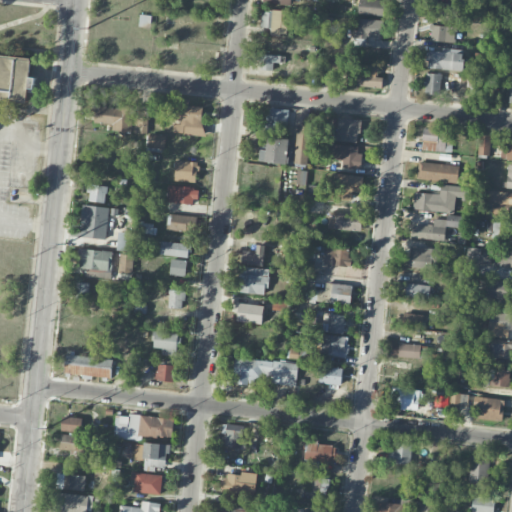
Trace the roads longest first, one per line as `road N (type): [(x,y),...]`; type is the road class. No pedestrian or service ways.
road 1 (residential): [(410,0),(354,511)]
road 2 (residential): [(242,0),(187,511)]
road 3 (tertiary): [(75,0),(22,511)]
road 4 (residential): [(511,439),(36,387)]
road 5 (residential): [(511,120),(68,72)]
